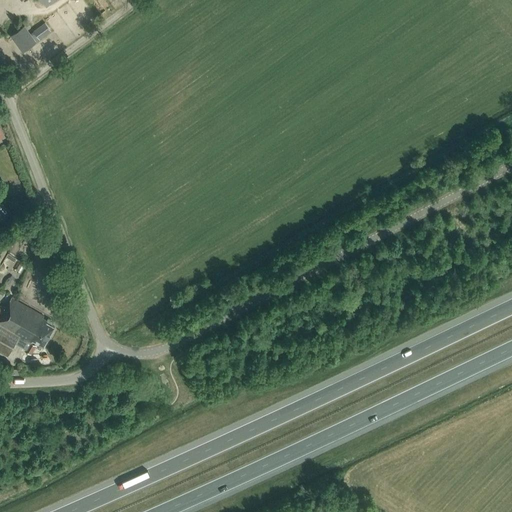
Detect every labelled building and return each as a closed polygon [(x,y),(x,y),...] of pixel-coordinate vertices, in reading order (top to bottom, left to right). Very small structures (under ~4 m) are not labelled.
[(45,23),(34,31),(40,39),(51,31),(45,23)] [(12,35),(14,38),(23,51),(35,42),(23,26),(12,35)] [(0,197),(0,214),(5,220),(14,211),(0,197)] [(35,259),(38,258),(44,256),(40,245),(31,248),(35,259)] [(44,345),(54,326),(46,322),(48,320),(43,317),(44,316),(11,297),(0,317),(0,351),(8,356),(15,343),(26,349),(25,351),(31,354),(36,345),(32,342),(33,339),(44,345)]
